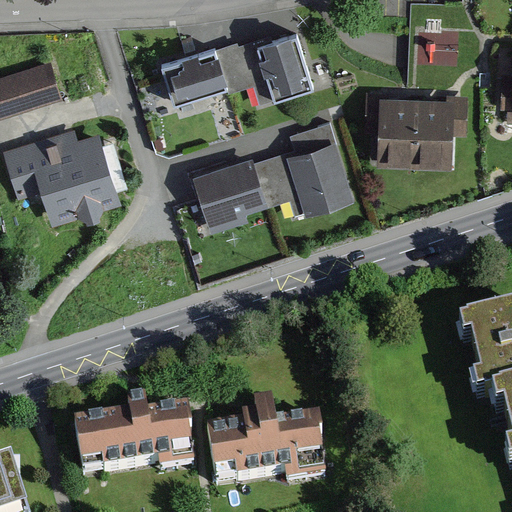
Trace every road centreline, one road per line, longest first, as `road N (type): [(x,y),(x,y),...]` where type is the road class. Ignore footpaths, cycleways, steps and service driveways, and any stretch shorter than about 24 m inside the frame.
road 1 (tertiary): [(0,384),(511,217)]
road 2 (residential): [(0,14),(218,0)]
